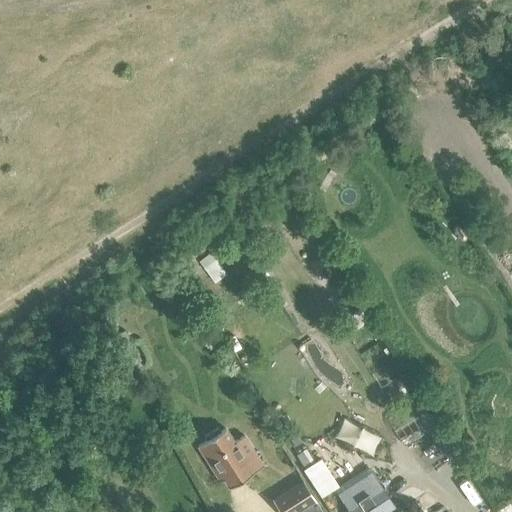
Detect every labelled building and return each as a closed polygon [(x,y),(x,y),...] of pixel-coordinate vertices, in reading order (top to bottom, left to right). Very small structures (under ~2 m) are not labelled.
[(210,253),(198,262),(206,274),(218,265),(210,253)] [(360,309),(339,323),(347,336),(369,322),(360,309)] [(402,374),(393,380),(397,386),(404,387),(408,384),(402,374)] [(404,387),(398,390),(407,403),(416,396),(408,384),(404,387)] [(197,446),(220,481),(224,479),(229,487),(263,465),(244,435),(234,442),(225,428),(220,431),(218,427),(204,436),(206,440),(197,446)] [(301,441),(293,429),(286,433),(294,445),(301,441)] [(305,449),(295,456),(304,469),(314,463),(305,449)] [(367,468),(334,490),(345,508),(347,511),(345,511),(386,511),(393,507),(379,485),(367,468)] [(302,480),(272,500),(279,511),(297,511),(315,500),(302,480)] [(428,496),(419,501),(423,507),(432,502),(428,496)]
